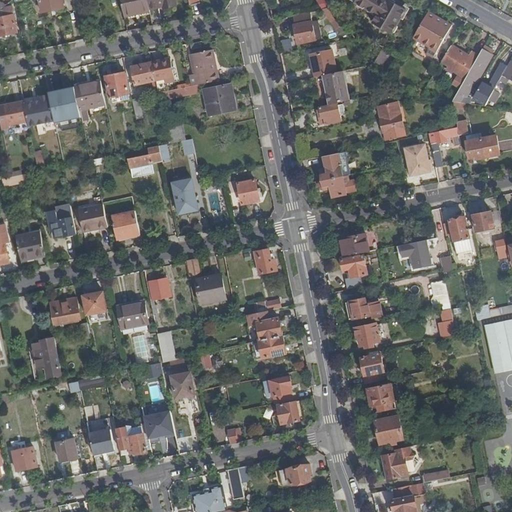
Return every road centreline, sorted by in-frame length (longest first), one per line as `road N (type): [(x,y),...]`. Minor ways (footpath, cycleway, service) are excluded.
road 1 (residential): [(296,225),(0,285)]
road 2 (residential): [(248,18),(0,68)]
road 3 (residential): [(511,180),(296,225)]
road 4 (residential): [(335,435),(296,225)]
road 5 (residential): [(296,225),(248,18)]
road 6 (residential): [(148,473),(335,435)]
road 7 (residential): [(148,473),(0,503)]
